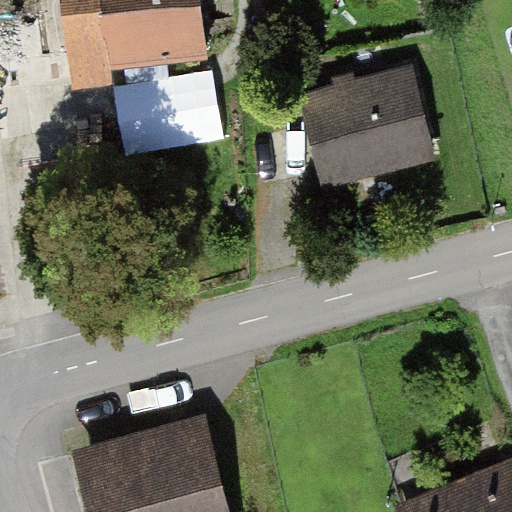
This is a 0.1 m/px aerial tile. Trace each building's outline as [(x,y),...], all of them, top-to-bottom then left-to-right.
[(124,0),(0,0),(0,90),(134,72),(124,0)] [(200,0),(138,0),(145,52),(207,44),(200,0)] [(421,65),(308,93),(329,177),(442,149),(421,65)] [(252,511),(226,413),(90,449),(107,511),(252,511)] [(511,511),(511,455),(402,501),(406,511),(511,511)]
